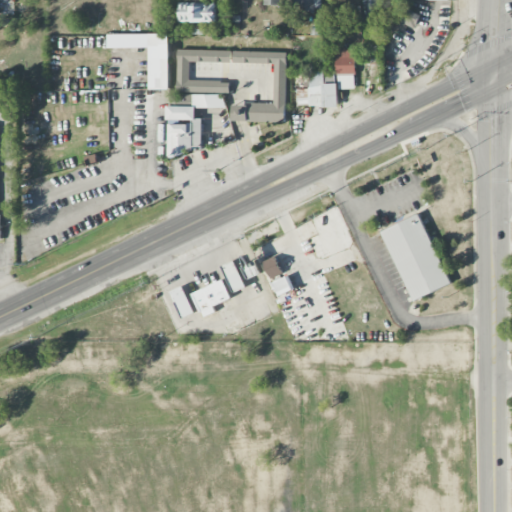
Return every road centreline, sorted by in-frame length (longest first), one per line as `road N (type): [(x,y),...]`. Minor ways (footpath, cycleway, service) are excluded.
road 1 (primary): [(269,187),(0,319)]
road 2 (secondary): [(492,313),(497,82)]
road 3 (primary): [(511,74),(328,160)]
road 4 (secondary): [(493,511),(492,313)]
